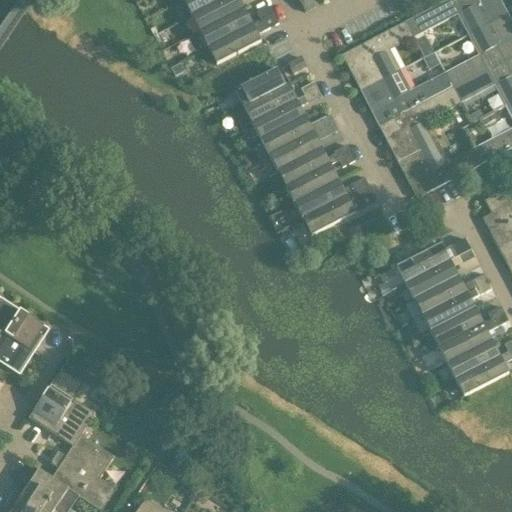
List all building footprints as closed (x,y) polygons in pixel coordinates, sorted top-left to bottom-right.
[(190,17),(223,0),(184,0),(182,2),(190,17)] [(198,33),(240,12),(233,0),(223,0),(190,17),(198,33)] [(298,0),(305,13),(314,8),(310,0),(298,0)] [(448,0),(404,24),(412,39),(455,16),(466,36),(503,17),(502,16),(506,15),(498,0),(448,0)] [(418,0),(408,4),(411,11),(442,0),(418,0)] [(255,14),(260,22),(272,15),(268,8),(255,14)] [(207,49),(248,28),(240,12),(198,33),(207,49)] [(278,25),(272,15),(260,22),(248,28),(207,49),(215,66),(260,43),(259,42),(256,43),(253,39),(278,25)] [(503,17),(466,36),(477,57),(443,75),(451,90),(511,58),(506,60),(501,51),(497,53),(495,48),(511,39),(511,25),(506,15),(502,16),(503,17)] [(359,93),(398,72),(387,52),(412,39),(404,24),(340,57),(359,93)] [(451,90),(459,106),(493,88),(504,108),(511,103),(511,60),(511,58),(451,90)] [(304,67),(300,60),(287,66),(292,74),(304,67)] [(243,109),(284,88),(276,73),(280,71),(279,70),(235,93),(243,109)] [(451,90),(443,75),(409,93),(398,72),(359,93),(370,114),(378,129),(392,121),(451,90)] [(304,98),(317,91),(313,84),(300,91),(304,98)] [(292,104),(284,88),(243,109),(251,125),(292,104)] [(378,129),(385,143),(397,165),(436,144),(425,124),(459,106),(451,90),(392,121),(378,129)] [(321,99),(317,91),(304,98),(292,104),(251,125),(260,142),(301,120),(296,112),(321,99)] [(511,103),(504,108),(511,123),(511,128),(471,150),(480,166),(511,149),(511,103)] [(306,130),(301,120),(260,142),(268,158),(333,123),(330,116),(317,122),(318,124),(306,130)] [(337,131),(333,123),(268,158),(276,173),(317,152),(321,150),(316,141),(324,137),(337,131)] [(480,166),(471,150),(446,164),(436,144),(397,165),(407,185),(415,200),(429,192),(454,180),(480,166)] [(322,161),(317,152),(276,173),(285,190),(326,168),(338,162),(350,155),(346,148),(322,161)] [(354,163),(350,155),(338,162),(341,169),(354,163)] [(334,184),(326,168),(285,190),(293,206),(334,184)] [(338,182),(334,184),(293,206),(302,222),(342,200),(354,194),(367,187),(363,180),(342,190),(338,182)] [(371,194),(367,187),(354,194),(358,201),(371,194)] [(496,212),(511,204),(511,201),(506,191),(484,202),(490,215),(496,212)] [(350,215),(342,200),(302,222),(310,237),(354,214),(354,213),(350,215)] [(501,256),(511,249),(511,204),(496,212),(490,215),(482,219),(485,225),(494,221),(498,229),(489,234),(501,256)] [(405,286),(446,265),(437,249),(441,247),(441,246),(396,270),(405,286)] [(511,249),(501,256),(511,277),(511,249)] [(470,252),(458,258),(462,266),(474,259),(470,252)] [(413,303),(454,281),(446,265),(405,286),(413,303)] [(422,319),(487,284),(483,276),(458,289),(454,281),(413,303),(422,319)] [(430,335),(471,313),(466,304),(491,291),(487,284),(422,319),(430,335)] [(0,363),(20,376),(49,331),(0,299),(0,363)] [(491,323),(504,316),(500,308),(487,315),(491,323)] [(438,350),(479,329),(471,313),(430,335),(438,350)] [(446,366),(487,345),(482,334),(494,328),(495,330),(508,323),(504,316),(491,323),(479,329),(438,350),(446,366)] [(508,355),(511,352),(511,341),(503,346),(508,355)] [(455,382),(496,361),(487,345),(446,366),(455,382)] [(496,361),(455,382),(463,399),(508,376),(503,365),(511,360),(511,352),(508,355),(496,361)] [(27,420),(70,449),(71,449),(78,437),(79,438),(94,415),(72,401),(82,385),(60,370),(27,420)] [(71,449),(70,449),(64,458),(56,453),(48,465),(56,471),(50,480),(50,481),(77,498),(77,499),(97,511),(100,511),(114,491),(98,481),(112,459),(79,438),(78,437),(71,449)] [(50,481),(50,480),(32,468),(21,483),(35,493),(29,502),(13,492),(12,493),(15,495),(41,511),(67,511),(77,499),(77,498),(50,481)] [(41,511),(15,495),(11,501),(12,503),(23,511),(22,511),(17,511),(7,505),(2,511),(41,511)]
